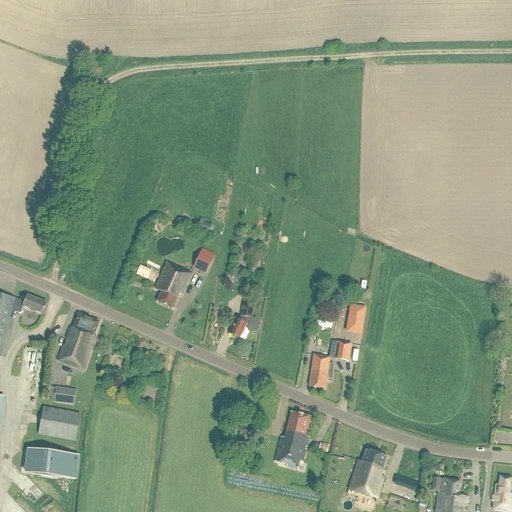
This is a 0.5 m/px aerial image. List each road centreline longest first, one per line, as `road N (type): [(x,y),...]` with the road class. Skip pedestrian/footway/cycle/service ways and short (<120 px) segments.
road 1 (track): [(511,51),(165,67),(111,80),(86,111),(47,287)]
road 2 (tertiary): [(511,459),(392,437),(0,267)]
